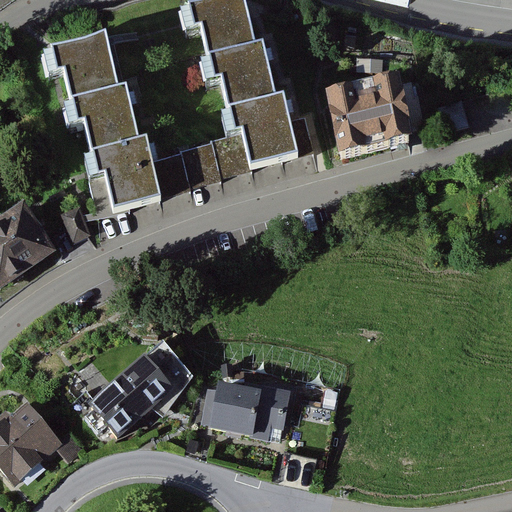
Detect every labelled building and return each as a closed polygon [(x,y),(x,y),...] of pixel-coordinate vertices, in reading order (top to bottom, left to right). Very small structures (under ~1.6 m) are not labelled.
[(243,0),(195,13),(210,68),(216,67),(230,120),(277,108),(263,53),(257,55),(243,0)] [(79,110),(92,162),(140,150),(127,96),(120,98),(106,44),(58,56),(72,112),(79,110)] [(411,89),(329,107),(341,160),(409,145),(406,133),(423,130),(417,102),(414,102),(411,89)] [(462,103),(439,110),(446,133),(468,127),(462,103)] [(284,106),(277,108),(230,120),(235,141),(211,147),(212,149),(181,157),(182,159),(189,188),(220,180),(220,178),(250,170),(251,174),(298,162),(297,157),(312,153),(305,123),(289,127),(284,106)] [(140,150),(92,162),(98,186),(90,188),(97,218),(113,214),(114,217),(161,205),(147,149),(140,150)] [(182,159),(164,164),(172,194),(190,190),(189,188),(182,159)] [(23,215),(0,230),(0,289),(51,255),(23,215)] [(79,215),(63,221),(73,244),(88,238),(79,215)] [(84,394),(72,405),(83,418),(92,410),(117,440),(170,394),(167,390),(182,377),(165,357),(164,358),(158,352),(144,364),(144,363),(113,389),(115,390),(96,407),(84,394)] [(212,425),(211,430),(251,438),(251,436),(268,440),(270,429),(283,431),(289,399),(246,391),(245,396),(219,391),(218,398),(210,396),(204,423),(212,425)] [(6,419),(0,424),(0,469),(15,486),(58,448),(70,462),(81,453),(68,438),(59,446),(28,412),(12,425),(6,419)]
